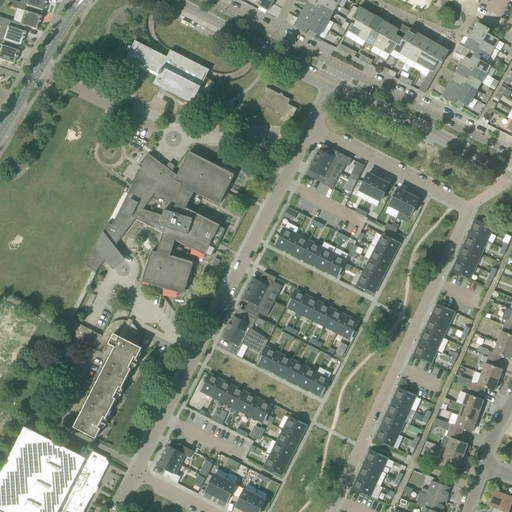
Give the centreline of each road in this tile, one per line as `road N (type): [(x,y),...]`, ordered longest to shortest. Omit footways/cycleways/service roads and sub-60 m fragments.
road 1 (residential): [(310,127),(467,207),(328,511)]
road 2 (residential): [(133,473),(310,127)]
road 3 (secondary): [(334,80),(511,176)]
road 4 (secondary): [(511,152),(340,68)]
road 5 (secondary): [(173,0),(334,80)]
road 6 (residential): [(511,31),(472,9),(452,36),(376,0)]
road 7 (tertiary): [(0,138),(83,0)]
road 8 (secondary): [(340,68),(205,0)]
